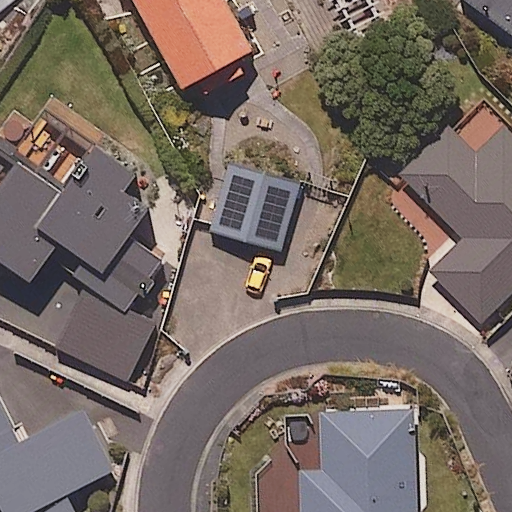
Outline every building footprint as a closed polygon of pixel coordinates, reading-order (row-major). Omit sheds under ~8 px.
[(0,0),(0,14),(10,8),(18,0),(0,0)] [(134,0),(185,93),(201,84),(209,100),(254,75),(246,59),(254,55),(223,0),(134,0)] [(511,0),(463,0),(463,1),(511,36),(511,0)] [(478,157),(450,129),(403,174),(467,240),(433,272),(482,323),(511,294),(511,133),(507,129),(478,157)] [(138,178),(98,150),(66,196),(22,165),(0,197),(0,265),(31,287),(60,246),(87,265),(78,277),(128,311),(163,261),(133,240),(151,215),(124,197),(138,178)] [(300,184),(233,165),(213,234),(281,253),(300,184)] [(19,447),(0,409),(0,511),(73,511),(66,497),(114,472),(84,414),(19,447)] [(417,511),(415,413),(322,415),(324,476),(303,476),(304,511),(417,511)]
